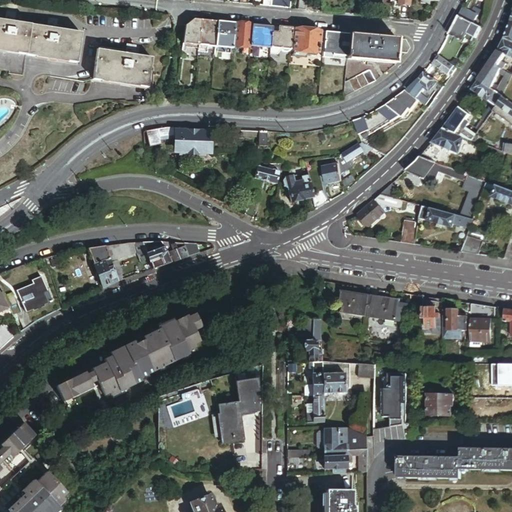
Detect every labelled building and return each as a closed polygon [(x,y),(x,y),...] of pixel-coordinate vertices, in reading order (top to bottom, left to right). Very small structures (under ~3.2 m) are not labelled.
[(271,0),(271,7),(279,8),(290,9),(290,0),(271,0)] [(298,0),(298,9),(305,10),(306,0),(298,0)] [(470,13),(463,9),(459,17),(473,24),(480,11),(473,7),(470,13)] [(77,65),(82,33),(55,29),(56,23),(49,22),(48,28),(13,23),(14,16),(6,15),(5,21),(0,20),(0,52),(10,54),(7,75),(23,78),(26,57),(77,65)] [(474,33),(478,26),(473,24),(459,17),(449,36),(464,43),(470,31),(474,33)] [(183,44),(199,46),(201,21),(194,20),(186,25),(183,44)] [(201,21),(199,46),(200,46),(200,45),(206,45),(205,46),(215,47),(218,22),(211,22),(201,21)] [(218,22),(215,47),(215,48),(231,49),(233,49),(233,46),(235,24),(228,23),(218,22)] [(245,25),(235,24),(233,46),(250,48),(250,46),(252,25),(245,25)] [(264,27),(252,25),(250,46),(271,48),(272,33),(273,27),(264,27)] [(272,33),(271,48),(281,49),(281,50),(283,52),(287,52),(288,51),(288,50),(291,50),(293,29),(286,29),(279,28),(278,34),(272,33)] [(310,31),(295,30),(293,51),(320,53),(321,44),(324,45),(326,32),(310,31)] [(326,32),(324,45),(323,58),(333,59),(333,56),(347,57),(350,35),(338,34),(326,32)] [(406,40),(350,35),(347,57),(347,60),(395,66),(397,53),(406,54),(409,49),(406,40)] [(511,42),(504,39),(497,52),(479,80),(505,99),(511,81),(511,66),(511,67),(507,79),(502,75),(502,74),(497,70),(507,55),(511,58),(511,42)] [(452,76),(457,69),(436,42),(434,64),(449,75),(449,74),(452,76)] [(206,45),(200,45),(200,46),(199,46),(199,49),(198,53),(207,54),(208,49),(215,50),(215,48),(215,47),(205,46),(206,45)] [(148,90),(152,59),(134,56),(135,48),(127,47),(126,56),(98,51),(93,82),(148,90)] [(436,70),(431,66),(425,73),(431,77),(436,70)] [(345,84),(343,98),(376,82),(371,71),(370,71),(345,84)] [(429,92),(437,81),(431,77),(425,73),(424,74),(406,92),(420,103),(426,107),(429,102),(422,97),(427,90),(429,92)] [(495,112),(505,99),(479,80),(472,90),(494,105),(483,120),(484,121),(487,123),(495,112)] [(420,103),(406,92),(388,105),(378,111),(392,123),(401,119),(402,120),(409,111),(412,113),(420,103)] [(155,102),(163,103),(164,94),(155,93),(155,102)] [(462,105),(473,113),(478,106),(467,98),(462,105)] [(511,125),(511,104),(505,99),(495,112),(511,125)] [(477,135),(487,123),(484,121),(475,133),(467,128),(471,122),(467,120),(470,115),(460,107),(450,122),(445,129),(466,138),(473,141),(476,137),(477,135)] [(372,129),(367,117),(361,119),(354,121),(359,136),(372,129)] [(179,128),(174,128),(174,135),(179,135),(179,140),(178,140),(178,150),(207,152),(207,136),(189,135),(190,128),(179,128)] [(465,140),(466,138),(445,129),(423,155),(443,162),(449,149),(455,152),(460,138),(465,140)] [(158,130),(147,132),(150,148),(162,146),(158,130)] [(266,146),(267,132),(259,132),(259,137),(259,145),(266,146)] [(366,149),(373,146),(365,141),(339,153),(340,159),(341,164),(350,159),(349,157),(352,156),(366,149)] [(207,152),(178,150),(177,157),(206,159),(207,152)] [(510,155),(506,154),(500,151),(497,158),(507,162),(510,155)] [(354,160),(352,156),(349,157),(350,159),(341,164),(341,168),(353,163),(352,161),(354,160)] [(445,166),(421,157),(416,163),(406,172),(435,184),(440,172),(439,172),(445,166)] [(341,164),(340,159),(324,162),(327,181),(343,179),(341,168),(341,164)] [(479,202),(486,182),(445,166),(439,172),(440,172),(467,182),(465,188),(472,190),(467,204),(465,208),(475,212),(479,202)] [(280,173),(258,167),(255,179),(277,185),(280,173)] [(313,193),(310,176),(299,178),(298,175),(286,177),(284,181),(285,186),(288,188),(290,201),(313,197),(313,193)] [(511,191),(497,186),(492,184),(486,182),(479,202),(482,202),(483,199),(485,200),(487,196),(511,205),(511,191)] [(316,211),(329,204),(327,190),(313,193),(313,197),(316,211)] [(394,198),(379,196),(370,204),(378,212),(382,208),(394,198)] [(404,199),(394,198),(382,208),(384,211),(388,207),(403,209),(404,199)] [(248,202),(245,215),(253,220),(257,205),(248,202)] [(470,229),(473,219),(462,215),(426,203),(422,215),(455,226),(456,223),(470,229)] [(366,222),(378,212),(370,204),(360,214),(366,222)] [(462,215),(473,219),(475,212),(465,208),(467,204),(466,204),(462,215)] [(378,212),(366,222),(370,227),(386,212),(384,211),(382,208),(378,212)] [(416,245),(419,230),(404,228),(402,243),(416,245)] [(461,252),(478,254),(483,240),(468,234),(461,252)] [(167,254),(162,243),(148,244),(152,253),(147,255),(149,260),(153,271),(171,265),(167,254)] [(170,244),(162,243),(167,254),(173,252),(170,245),(170,244)] [(132,244),(106,248),(111,263),(111,262),(115,261),(115,262),(138,255),(143,253),(142,248),(145,248),(144,244),(132,244)] [(171,265),(189,258),(185,247),(177,250),(175,245),(170,245),(173,252),(167,254),(171,265)] [(196,246),(185,245),(185,246),(185,247),(189,258),(200,254),(196,246)] [(111,263),(106,248),(89,250),(102,291),(118,283),(111,263)] [(138,255),(141,263),(149,260),(147,255),(145,248),(142,248),(143,253),(138,255)] [(41,262),(43,270),(49,267),(46,259),(40,261),(41,262)] [(116,265),(115,262),(115,261),(111,262),(118,282),(122,281),(120,276),(116,265)] [(22,268),(25,277),(43,270),(41,262),(22,268)] [(26,314),(27,314),(33,311),(33,313),(45,308),(44,307),(52,303),(42,278),(32,282),(34,285),(17,292),(26,314)] [(0,313),(10,309),(0,286),(0,313)] [(399,302),(342,293),(338,314),(395,323),(399,302)] [(416,310),(419,296),(411,295),(409,309),(416,310)] [(495,307),(486,306),(486,317),(495,317),(495,307)] [(436,309),(422,309),(422,320),(426,320),(426,329),(435,329),(435,330),(441,330),(441,315),(436,315),(436,309)] [(459,310),(443,310),(443,321),(448,321),(448,331),(459,331),(459,334),(462,334),(462,331),(468,331),(468,316),(459,316),(459,310)] [(173,324),(172,324),(172,322),(157,329),(158,330),(159,331),(152,335),(153,337),(153,338),(125,352),(125,350),(123,348),(110,355),(111,357),(111,358),(104,362),(105,363),(105,364),(92,371),(93,374),(97,382),(104,397),(110,394),(111,398),(135,386),(141,383),(140,380),(148,376),(147,373),(157,368),(159,371),(182,360),(189,356),(187,354),(196,349),(194,346),(200,344),(194,332),(201,329),(195,316),(188,320),(187,317),(173,324)] [(426,320),(422,320),(422,333),(431,333),(431,334),(441,334),(441,330),(435,330),(435,329),(426,329),(426,320)] [(470,320),(470,342),(491,342),(491,320),(470,320)] [(317,343),(320,343),(319,322),(302,322),(303,335),(295,335),(295,343),(304,343),(317,343)] [(5,326),(0,327),(0,350),(13,339),(5,326)] [(310,364),(321,363),(320,346),(318,346),(317,343),(304,343),(305,353),(307,353),(308,364),(310,364)] [(322,373),(321,363),(310,364),(311,387),(311,398),(312,398),(322,398),(322,395),(322,375),(322,374),(322,373)] [(296,374),(296,365),(287,366),(287,374),(296,374)] [(373,366),(358,365),(358,378),(373,379),(373,366)] [(511,365),(500,365),(499,384),(504,384),(503,387),(503,390),(509,390),(509,387),(511,387),(511,365)] [(90,386),(86,377),(85,374),(56,388),(57,391),(63,403),(92,389),(90,386)] [(90,386),(97,382),(93,374),(86,377),(90,386)] [(390,374),(383,380),(382,416),(391,416),(392,419),(404,418),(405,374),(390,374)] [(322,375),(322,395),(344,395),(344,388),(344,381),(344,376),(322,375)] [(235,383),(238,403),(240,416),(256,413),(254,401),(259,400),(259,399),(260,398),(258,380),(235,383)] [(456,396),(428,395),(428,416),(453,417),(453,406),(455,406),(456,396)] [(323,423),(322,398),(312,398),(312,405),(312,414),(312,423),(323,423)] [(240,416),(238,403),(218,407),(223,439),(232,438),(233,443),(245,442),(240,416)] [(34,438),(23,426),(0,446),(0,447),(1,449),(0,450),(0,463),(8,456),(11,459),(34,438)] [(346,439),(346,430),(323,431),(323,450),(323,458),(344,457),(344,452),(347,452),(346,439)] [(358,438),(357,435),(346,430),(346,439),(358,438)] [(364,437),(357,435),(358,438),(359,451),(366,451),(364,437)] [(358,438),(346,439),(347,452),(350,451),(355,451),(359,451),(358,438)] [(511,470),(511,449),(462,448),(462,457),(462,470),(511,470)] [(350,451),(347,452),(344,452),(344,457),(323,458),(324,470),(331,470),(345,469),(345,462),(350,462),(350,451)] [(365,474),(366,451),(359,451),(355,451),(350,451),(350,462),(350,458),(356,458),(356,474),(365,474)] [(462,470),(462,457),(399,456),(399,477),(462,478),(462,470)] [(24,495),(18,501),(20,503),(10,511),(58,511),(60,510),(58,508),(65,502),(62,499),(67,495),(47,474),(35,484),(33,482),(22,493),(24,495)] [(355,511),(356,506),(353,506),(353,490),(326,490),(326,493),(325,511),(355,511)] [(221,511),(219,507),(216,509),(211,498),(191,505),(194,511),(221,511)]
